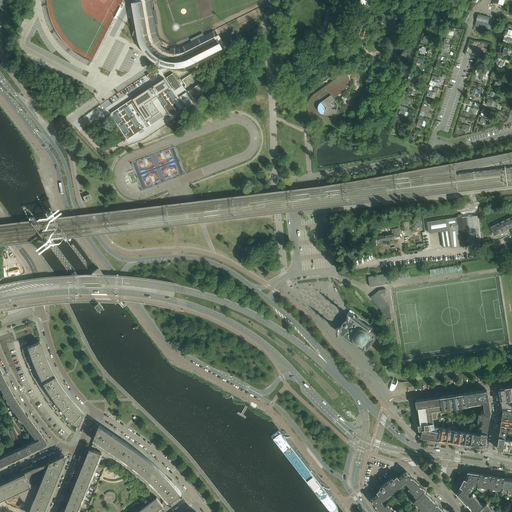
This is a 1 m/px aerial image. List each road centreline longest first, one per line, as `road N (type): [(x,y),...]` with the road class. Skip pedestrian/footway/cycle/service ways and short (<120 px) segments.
road 1 (secondary): [(349,383),(257,316),(195,292),(102,279),(0,290)]
road 2 (secondary): [(0,299),(105,290),(178,301),(242,328),(298,377)]
road 3 (residential): [(297,274),(296,178),(429,153)]
road 4 (tertiary): [(41,143),(64,204),(124,286)]
road 5 (tertiary): [(142,260),(105,246),(75,205),(65,163),(48,137)]
road 6 (tertiary): [(226,376),(282,411),(345,480)]
road 7 (tertiary): [(124,286),(168,346),(226,376)]
road 8 (residential): [(94,410),(155,452),(196,497)]
road 9 (tertiary): [(265,297),(202,259),(142,260)]
road 10 (tertiary): [(349,383),(265,297)]
